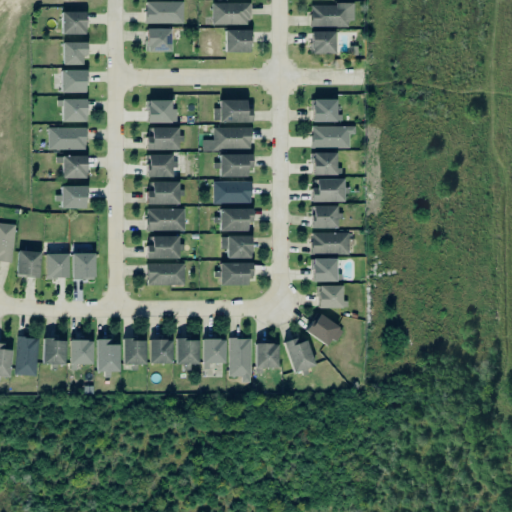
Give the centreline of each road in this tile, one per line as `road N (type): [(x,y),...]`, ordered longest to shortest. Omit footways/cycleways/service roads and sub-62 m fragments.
road 1 (residential): [(116,309),(117,0)]
road 2 (residential): [(279,306),(281,0)]
road 3 (residential): [(0,302),(57,310),(279,306)]
road 4 (residential): [(117,77),(365,76)]
